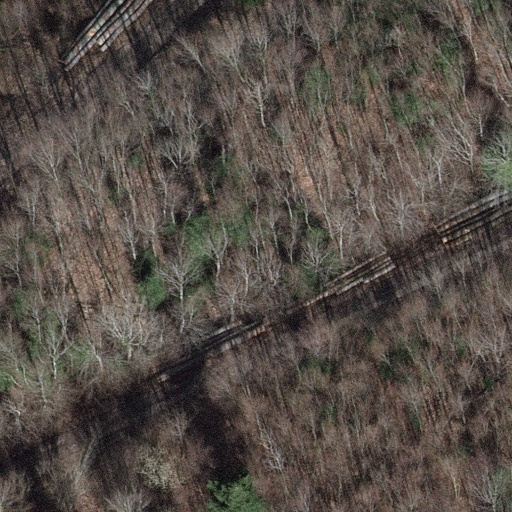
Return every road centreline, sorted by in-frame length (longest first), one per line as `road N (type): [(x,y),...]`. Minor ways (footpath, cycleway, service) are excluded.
road 1 (track): [(511,229),(0,476)]
road 2 (track): [(60,121),(291,0)]
road 3 (track): [(0,159),(60,121),(186,0)]
